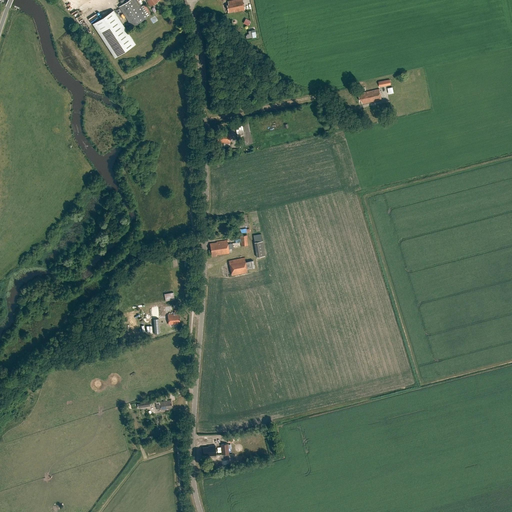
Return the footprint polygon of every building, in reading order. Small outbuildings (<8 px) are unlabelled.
[(136,0),(129,0),(119,7),(132,27),(148,17),(136,0)] [(228,5),(227,5),(228,13),(234,11),(234,13),(245,10),(243,0),(234,0),(228,1),(228,5)] [(114,11),(93,24),(115,58),(136,44),(114,11)] [(247,39),(255,37),(254,29),(247,31),(248,34),(246,34),(247,39)] [(364,92),(359,93),(360,100),(362,100),(362,103),(382,99),(380,88),(364,92)] [(241,126),(245,145),(253,143),(248,119),(235,122),(236,127),(241,126)] [(231,133),(219,132),(219,135),(217,135),(217,141),(222,142),(222,143),(224,143),(223,146),(230,147),(230,143),(231,133)] [(254,242),(256,257),(265,256),(262,241),(261,234),(253,235),(254,242)] [(216,242),(210,243),(212,256),(217,256),(216,255),(229,253),(229,249),(234,248),(233,244),(228,244),(227,240),(216,242)] [(255,260),(246,262),(245,257),(229,260),(232,275),(248,272),(247,269),(254,268),(254,266),(256,265),(255,260)] [(175,313),(173,313),(173,314),(168,315),(168,325),(178,324),(178,322),(180,321),(179,315),(176,315),(176,313),(177,313),(177,310),(175,310),(175,313)] [(171,400),(156,403),(157,409),(160,409),(160,410),(172,408),(171,400)] [(229,454),(228,444),(220,444),(221,455),(229,454)] [(215,446),(210,446),(210,447),(203,448),(203,455),(208,455),(208,456),(216,455),(215,446)]
